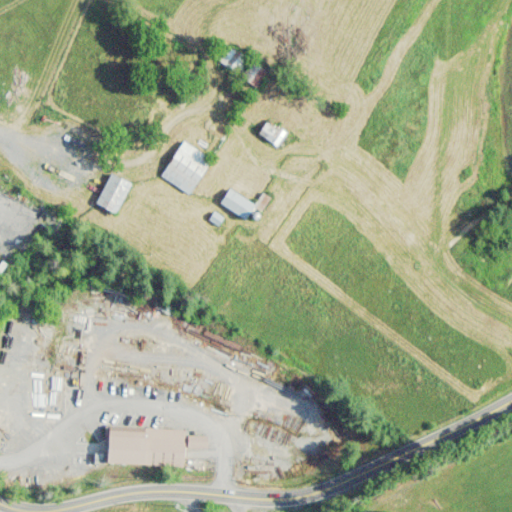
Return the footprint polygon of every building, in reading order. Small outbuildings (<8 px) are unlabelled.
[(255,87),(266,70),(225,44),(215,61),(255,87)] [(285,132),(267,119),(256,134),(275,147),(285,132)] [(159,177),(188,195),(210,158),(180,141),(159,177)] [(127,181),(105,174),(94,207),(117,214),(127,181)] [(254,218),(268,197),(261,193),(253,205),(227,188),(217,203),(244,220),(248,214),(254,218)] [(186,429),(106,427),(105,464),(183,466),(183,447),(205,448),(206,436),(186,435),(186,429)]
